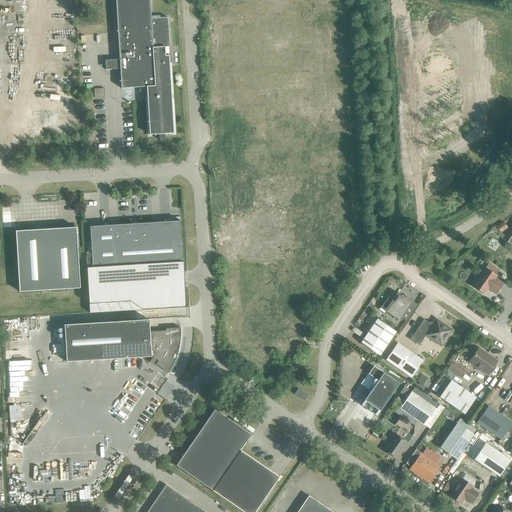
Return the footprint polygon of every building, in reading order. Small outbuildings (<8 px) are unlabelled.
[(115,0),(121,89),(146,87),(149,135),(158,135),(158,139),(159,140),(159,141),(160,141),(160,142),(161,142),(162,142),(163,141),(164,141),(164,140),(164,139),(164,134),(173,134),(169,56),(165,56),(164,47),(169,47),(167,18),(151,19),(149,0),(115,0)] [(348,33),(209,42),(212,86),(350,77),(348,33)] [(104,89),(94,89),(94,98),(104,97),(104,89)] [(353,115),(215,124),(218,169),(355,160),(353,115)] [(357,198),(221,207),(223,251),(360,242),(357,198)] [(92,267),(86,268),(89,304),(130,301),(141,310),(185,307),(182,262),(180,221),(89,227),(92,267)] [(15,231),(19,292),(79,288),(76,227),(15,231)] [(479,278),(473,286),(483,294),(487,289),(495,294),(503,284),(494,278),(496,276),(495,275),(498,270),(488,264),(485,268),(484,267),(477,277),(479,278)] [(331,283),(238,289),(241,333),(310,329),(309,306),(332,305),(331,283)] [(397,320),(398,321),(410,303),(411,303),(411,302),(403,297),(402,298),(397,295),(393,301),(388,297),(382,306),(381,306),(387,310),(386,311),(385,312),(397,320)] [(360,343),(379,356),(395,332),(377,319),(360,343)] [(410,339),(418,345),(425,336),(441,346),(452,330),(436,319),(432,324),(429,323),(423,319),(410,339)] [(64,325),(66,362),(151,357),(152,358),(151,359),(156,363),(155,365),(167,373),(175,359),(179,344),(180,328),(165,329),(165,330),(149,331),(148,320),(64,325)] [(385,360),(410,377),(422,360),(397,343),(385,360)] [(469,362),(487,375),(497,361),(478,348),(469,362)] [(360,405),(376,416),(399,384),(383,373),(377,380),(360,405)] [(439,397),(464,414),(475,397),(450,380),(439,397)] [(399,408),(424,426),(436,409),(411,392),(399,408)] [(476,422),(501,440),(511,423),(511,422),(487,406),(476,422)] [(176,466),(212,490),(243,511),(254,511),(278,477),(240,450),(251,434),(214,409),(176,466)] [(439,448),(456,459),(473,435),(456,423),(439,448)] [(394,434),(383,450),(396,459),(408,443),(394,434)] [(474,460),(499,477),(510,460),(485,443),(474,460)] [(410,469),(428,481),(433,474),(431,473),(436,466),(420,455),(410,469)] [(471,504),(478,493),(471,488),(472,487),(461,479),(449,496),(460,504),(464,499),(471,504)] [(146,511),(205,511),(166,485),(146,511)] [(297,511),(332,511),(308,496),(297,511)]
